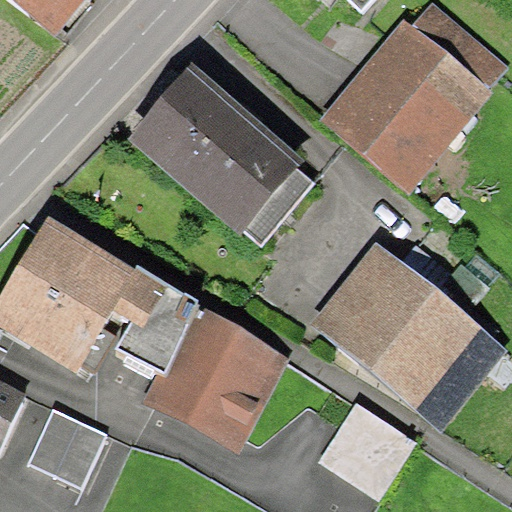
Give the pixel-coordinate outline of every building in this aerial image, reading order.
[(11,0),(53,31),(78,0),(11,0)] [(351,0),(365,13),(377,0),(351,0)] [(430,14),(338,132),(406,191),(500,72),(430,14)] [(143,147),(263,247),(316,184),(196,83),(172,112),(143,147)] [(132,287),(68,249),(52,239),(24,285),(3,320),(81,368),(95,346),(108,352),(117,338),(104,331),(115,313),(132,287)] [(118,355),(168,380),(200,309),(201,308),(113,257),(110,261),(74,239),(68,249),(132,287),(115,313),(135,326),(118,355)] [(415,253),(401,272),(448,308),(462,291),(415,253)] [(448,308),(401,272),(340,347),(441,429),(504,351),(448,308)] [(200,309),(168,380),(158,401),(211,429),(257,342),(200,309)] [(253,411),(281,357),(257,342),(211,429),(237,441),(253,411)] [(25,404),(0,391),(0,445),(4,448),(25,404)] [(328,459),(383,494),(416,443),(361,407),(328,459)] [(83,424),(56,412),(32,465),(51,474),(59,477),(83,424)] [(109,436),(83,424),(59,477),(85,489),(109,436)]
